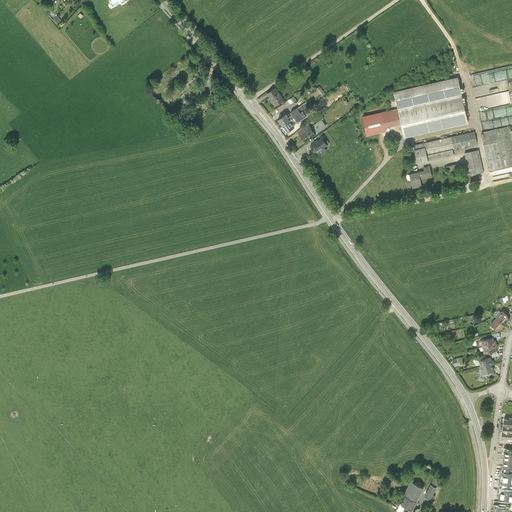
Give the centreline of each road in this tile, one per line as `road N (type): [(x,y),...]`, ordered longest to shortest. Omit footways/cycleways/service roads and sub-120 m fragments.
road 1 (tertiary): [(160,0),(279,138),(465,398)]
road 2 (track): [(326,221),(0,296)]
road 3 (track): [(511,180),(332,219)]
road 4 (track): [(398,0),(250,101)]
